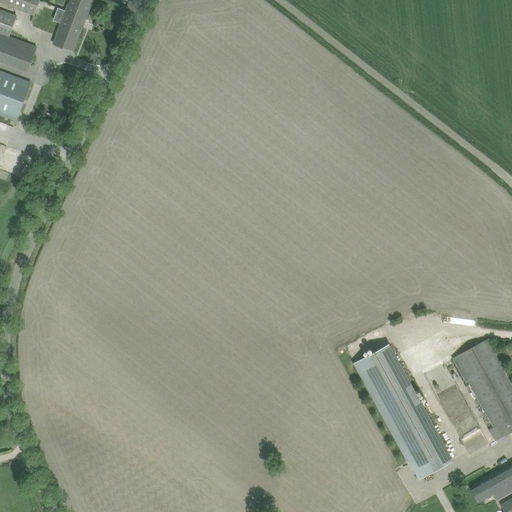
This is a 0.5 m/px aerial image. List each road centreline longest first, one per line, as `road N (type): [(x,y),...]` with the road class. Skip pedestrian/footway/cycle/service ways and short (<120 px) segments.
road 1 (unclassified): [(56,511),(17,419),(14,315),(28,262),(148,0)]
road 2 (unclassified): [(511,184),(277,0)]
